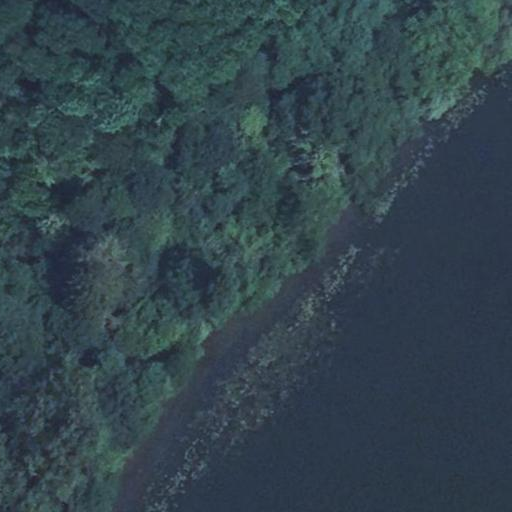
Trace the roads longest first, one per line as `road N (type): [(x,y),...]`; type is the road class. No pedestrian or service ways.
road 1 (track): [(0,348),(117,313),(162,273),(221,212),(269,103),(302,60)]
road 2 (track): [(422,0),(330,61),(302,60)]
